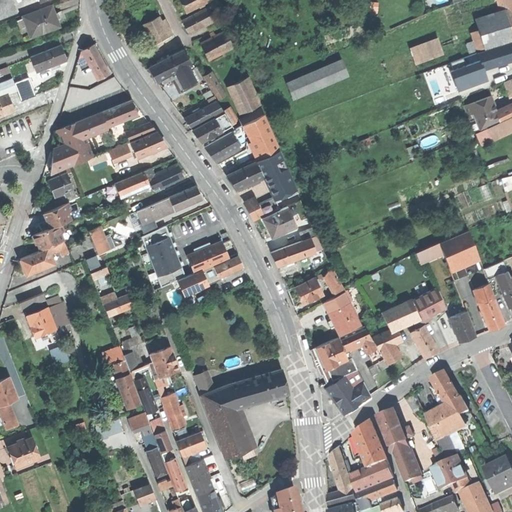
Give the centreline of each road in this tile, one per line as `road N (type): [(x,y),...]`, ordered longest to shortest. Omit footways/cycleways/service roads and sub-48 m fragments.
road 1 (secondary): [(99,17),(263,278),(297,370),(310,459)]
road 2 (residential): [(240,510),(161,309)]
road 3 (residential): [(35,174),(88,26)]
road 4 (residential): [(0,291),(35,174)]
